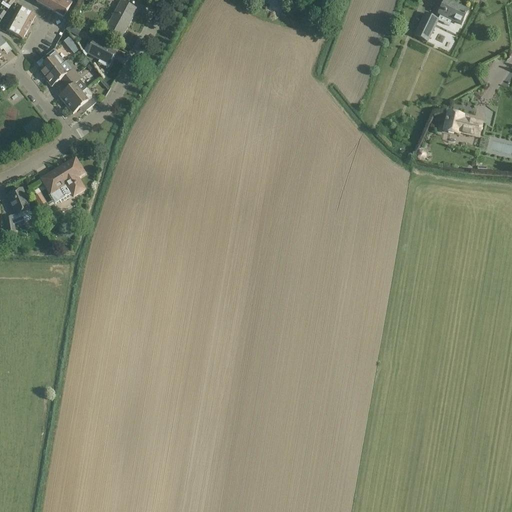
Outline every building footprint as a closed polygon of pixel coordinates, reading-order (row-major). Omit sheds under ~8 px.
[(46,8),(50,0),(38,0),(37,3),(46,8)] [(50,0),(46,8),(55,13),(62,0),(50,0)] [(64,18),(72,4),(65,0),(62,0),(55,13),(64,18)] [(461,25),(464,20),(468,11),(445,0),(438,15),(461,25)] [(106,30),(121,39),(137,10),(121,2),(106,30)] [(7,31),(14,35),(22,40),(35,16),(20,8),(7,31)] [(427,42),(433,30),(438,21),(425,15),(415,36),(427,42)] [(66,31),(78,37),(82,29),(70,23),(66,31)] [(116,53),(94,42),(87,54),(100,61),(98,63),(108,69),(116,53)] [(75,45),(70,49),(74,54),(79,50),(75,45)] [(53,51),(44,58),(47,63),(38,71),(45,79),(64,64),(53,51)] [(64,64),(45,79),(51,88),(61,80),(65,85),(77,75),(73,70),(72,70),(66,62),(65,63),(64,64)] [(77,75),(65,85),(69,90),(59,97),(66,106),(81,94),(75,85),(81,80),(77,75)] [(73,115),(83,107),(86,112),(96,104),(92,99),(92,96),(87,89),(81,94),(66,106),(73,115)] [(484,122),(465,119),(465,116),(446,112),(441,134),(460,138),(461,136),(481,140),(484,122)] [(416,160),(419,162),(423,161),(426,158),(426,154),(422,151),(418,152),(416,155),(416,160)] [(55,207),(73,196),(74,198),(85,191),(78,179),(85,174),(75,159),(41,180),(50,195),(49,196),(55,207)] [(8,196),(16,215),(12,217),(5,218),(8,235),(15,234),(14,226),(24,222),(25,223),(34,220),(31,211),(22,190),(8,196)] [(41,202),(37,196),(36,193),(32,195),(34,198),(38,204),(36,205),(41,214),(46,210),(42,202),(41,202)] [(43,433),(43,422),(30,422),(29,433),(43,433)]
